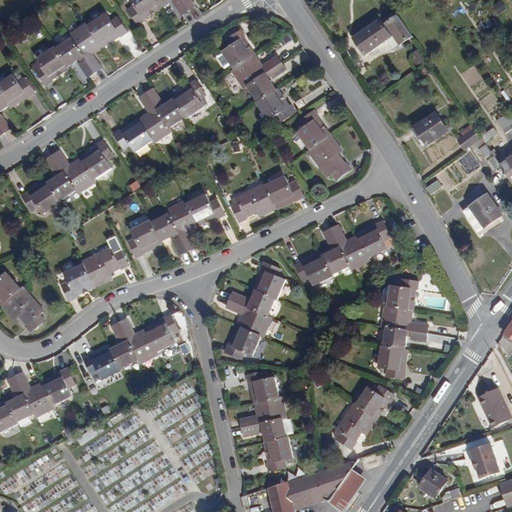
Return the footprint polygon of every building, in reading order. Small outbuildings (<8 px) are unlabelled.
[(147,17),(164,6),(159,0),(135,0),(138,3),(131,8),(141,22),(148,18),(147,17)] [(178,6),(183,14),(190,10),(183,0),(159,0),(164,6),(171,1),(170,0),(175,0),(179,5),(178,6)] [(193,0),(183,0),(190,10),(197,5),(193,0)] [(500,1),(491,8),(497,16),(507,9),(500,1)] [(113,20),(108,12),(107,13),(113,21),(121,34),(122,33),(123,35),(130,30),(120,15),(113,20)] [(113,21),(107,13),(91,24),(105,45),(121,34),(113,21)] [(376,48),(393,36),(382,18),(355,37),(368,56),(377,50),(376,48)] [(89,21),(72,32),(75,37),(84,51),(89,59),(98,72),(105,67),(100,58),(99,59),(93,49),(96,48),(97,50),(105,45),(91,24),(89,21)] [(226,50),(238,69),(258,55),(254,48),(246,37),(247,36),(243,30),(229,39),(233,46),(226,50)] [(82,57),(80,54),(84,51),(75,37),(58,47),(70,65),(82,57)] [(58,47),(57,46),(52,49),(66,71),(71,67),(70,65),(58,47)] [(66,71),(52,49),(45,54),(58,76),(66,71)] [(55,80),(54,79),(58,76),(45,54),(40,57),(45,65),(38,69),(48,84),(55,80)] [(246,87),(249,85),(264,75),(271,71),(284,62),(279,54),(270,60),(271,62),(263,67),(261,63),(263,62),(258,55),(238,69),(235,71),(246,87)] [(83,63),(92,76),(98,72),(89,59),(83,63)] [(77,61),(72,64),(80,81),(86,79),(77,61)] [(275,77),(288,68),(284,62),(271,71),(275,77)] [(17,75),(0,85),(0,87),(12,105),(13,107),(31,95),(32,96),(38,92),(29,78),(22,82),(17,75)] [(249,85),(260,102),(278,89),(270,77),(266,79),(264,75),(249,85)] [(193,84),(174,96),(176,98),(188,116),(188,117),(207,105),(202,98),(209,94),(199,79),(192,83),(193,84)] [(12,105),(0,87),(0,112),(0,113),(12,105)] [(163,100),(154,88),(148,92),(156,104),(163,100)] [(291,105),(280,88),(278,89),(260,102),(259,102),(271,119),(278,115),(283,121),(298,111),(293,104),(291,105)] [(174,131),(171,127),(162,112),(156,104),(148,92),(141,97),(146,106),(147,105),(153,113),(149,115),(148,113),(141,118),(155,139),(157,142),(174,131)] [(166,104),(178,123),(188,116),(176,98),(166,104)] [(422,131),(443,117),(431,100),(411,114),(416,121),(412,123),(414,126),(417,123),(422,131)] [(164,105),(166,109),(162,112),(171,127),(178,123),(166,104),(164,105)] [(310,147),(312,150),(333,135),(320,118),(321,117),(317,111),(302,122),(306,128),(300,133),(310,147)] [(511,128),(511,120),(506,112),(496,119),(505,134),(511,128)] [(14,128),(5,116),(0,118),(0,122),(7,133),(14,128)] [(137,151),(155,139),(141,118),(123,130),(122,129),(116,132),(126,147),(132,144),(137,151)] [(498,134),(493,127),(481,136),(482,138),(484,139),(485,142),(498,134)] [(460,140),(466,149),(482,138),(481,136),(477,129),(460,140)] [(336,153),(342,148),(333,135),(312,150),(323,165),(322,166),(330,177),(334,173),(339,179),(353,169),(349,163),(348,164),(341,154),(338,155),(336,153)] [(116,156),(106,141),(101,144),(111,159),(116,156)] [(115,168),(109,160),(111,159),(101,144),(99,145),(100,147),(83,158),(97,180),(115,168)] [(486,159),(494,154),(488,145),(481,150),(486,159)] [(68,158),(63,150),(55,155),(64,167),(68,174),(78,190),(81,194),(99,183),(97,180),(83,158),(75,163),(76,166),(73,168),(67,158),(68,158)] [(49,159),(57,171),(64,167),(55,155),(49,159)] [(511,180),(511,156),(505,162),(500,156),(497,159),(502,166),(511,180)] [(64,177),(62,175),(50,182),(62,200),(78,190),(68,174),(64,177)] [(305,196),(304,194),(298,180),(291,183),(287,174),(268,184),(277,202),(279,207),(283,205),(298,198),(299,199),(305,196)] [(63,201),(62,200),(50,182),(49,180),(31,192),(30,191),(24,195),(34,210),(40,206),(44,213),(63,201)] [(431,195),(443,187),(439,180),(427,188),(431,195)] [(279,207),(277,202),(268,184),(251,192),(250,190),(233,199),(236,204),(235,205),(239,214),(242,220),(249,217),(249,215),(260,210),(262,215),(279,207)] [(211,202),(206,193),(187,202),(198,225),(201,224),(217,216),(218,218),(225,214),(217,198),(211,202)] [(482,229),(502,215),(486,193),(467,206),(482,229)] [(186,199),(167,208),(170,215),(177,229),(179,234),(187,231),(186,228),(189,227),(190,229),(198,225),(187,202),(186,199)] [(171,236),(172,236),(174,235),(173,232),(177,229),(170,215),(161,219),(154,222),(163,240),(172,237),(171,236)] [(164,244),(163,240),(154,222),(153,221),(151,222),(135,230),(139,238),(132,242),(140,257),(147,254),(146,253),(164,244)] [(377,224),(378,226),(359,235),(370,258),(389,249),(385,240),(392,237),(384,221),(377,224)] [(345,233),(340,224),(332,228),(339,242),(343,249),(350,265),(353,270),(371,261),(370,258),(359,235),(351,239),(352,241),(348,243),(344,233),(345,233)] [(326,231),(332,245),(339,242),(332,228),(326,231)] [(192,239),(190,239),(187,231),(179,234),(181,238),(188,251),(196,248),(192,239)] [(181,255),(188,251),(181,238),(174,242),(181,255)] [(102,253),(102,255),(86,263),(96,286),(111,279),(108,272),(110,271),(111,273),(122,268),(123,269),(130,265),(123,249),(115,253),(113,247),(102,253)] [(338,251),(337,248),(323,255),(332,274),(350,265),(343,249),(338,251)] [(333,275),(332,274),(323,255),(322,252),(303,261),(302,260),(295,263),(303,279),(310,276),(314,285),(333,275)] [(254,289),(257,290),(276,299),(277,299),(286,279),(278,275),(280,268),(264,261),(261,268),(262,269),(254,289)] [(78,297),(78,295),(96,286),(86,263),(82,265),(67,272),(70,281),(64,284),(72,300),(78,297)] [(0,300),(3,304),(19,289),(22,287),(8,270),(1,276),(0,275),(0,300)] [(386,291),(383,307),(385,307),(413,311),(417,290),(418,290),(419,282),(402,280),(401,282),(394,281),(393,287),(388,287),(386,291)] [(22,287),(19,289),(3,304),(14,316),(19,311),(21,312),(19,314),(27,323),(26,325),(31,330),(44,318),(39,313),(44,308),(36,299),(34,301),(26,291),(22,287)] [(229,300),(252,309),(269,317),(275,302),(276,299),(257,290),(252,303),(246,300),(246,298),(233,292),(229,300)] [(236,310),(242,312),(246,314),(245,318),(242,317),(239,325),(262,335),(265,337),(273,319),(269,317),(252,309),(229,300),(226,307),(235,312),(236,310)] [(385,307),(381,328),(386,329),(403,331),(412,332),(427,335),(428,325),(419,324),(418,325),(409,323),(409,320),(412,320),(413,311),(385,307)] [(167,318),(167,320),(149,329),(160,351),(179,342),(175,334),(182,330),(174,315),(167,318)] [(122,322),(129,336),(132,343),(140,360),(143,364),(162,355),(160,351),(149,329),(140,333),(141,335),(138,337),(133,327),(134,326),(130,318),(122,322)] [(115,325),(122,339),(129,336),(122,322),(115,325)] [(245,351),(254,354),(262,335),(239,325),(230,344),(229,344),(226,351),(242,357),(245,351)] [(406,336),(402,335),(403,331),(386,329),(383,347),(404,350),(406,336)] [(411,340),(426,342),(427,335),(412,332),(411,340)] [(124,368),(140,360),(132,343),(128,345),(126,342),(114,349),(124,368)] [(105,379),(124,369),(124,368),(114,349),(113,347),(94,356),(93,355),(87,359),(95,374),(101,371),(105,379)] [(403,371),(406,350),(404,350),(383,347),(382,347),(378,368),(387,369),(385,376),(403,379),(405,371),(403,371)] [(62,371),(62,372),(43,382),(47,388),(54,405),(73,395),(70,388),(77,384),(69,368),(62,371)] [(250,383),(251,383),(256,404),(281,399),(276,377),(267,379),(265,372),(248,376),(250,383)] [(54,405),(47,388),(43,382),(35,386),(36,388),(33,390),(29,383),(30,383),(26,373),(18,377),(24,391),(28,398),(36,415),(37,418),(56,409),(54,405)] [(492,416),(511,407),(497,376),(478,385),(492,416)] [(12,381),(18,394),(24,391),(18,377),(12,381)] [(377,391),(369,386),(357,404),(378,418),(390,401),(391,401),(396,395),(381,385),(377,391)] [(23,401),(22,397),(9,404),(19,423),(36,415),(28,398),(23,401)] [(251,416),(241,419),(243,428),(259,425),(266,423),(283,419),(289,418),(285,398),(281,399),(256,404),(258,413),(260,412),(261,416),(252,418),(251,416)] [(19,424),(19,423),(9,404),(8,402),(8,401),(0,405),(0,432),(0,433),(19,424)] [(368,432),(378,418),(357,404),(346,420),(344,418),(337,429),(342,432),(338,438),(353,449),(357,443),(356,441),(363,432),(361,430),(362,428),(368,432)] [(267,427),(263,428),(267,442),(287,438),(283,419),(266,423),(267,427)] [(245,435),(260,431),(259,425),(243,428),(245,435)] [(88,431),(76,438),(81,446),(93,438),(88,431)] [(479,472),(499,466),(489,436),(470,443),(473,453),(471,453),(474,462),(476,462),(479,472)] [(289,437),(287,438),(267,442),(265,443),(270,463),(268,464),(270,470),(287,466),(285,460),(294,458),(289,437)] [(295,511),(295,510),(327,500),(351,467),(356,461),(321,472),(269,489),(275,511),(295,511)] [(440,490),(453,472),(436,461),(423,479),(440,490)] [(365,478),(351,467),(327,500),(342,510),(365,478)] [(508,501),(511,499),(511,473),(500,478),(508,501)] [(449,495),(462,491),(459,483),(450,486),(452,490),(448,492),(449,495)] [(246,508),(253,506),(250,496),(249,496),(243,498),(246,508)]
